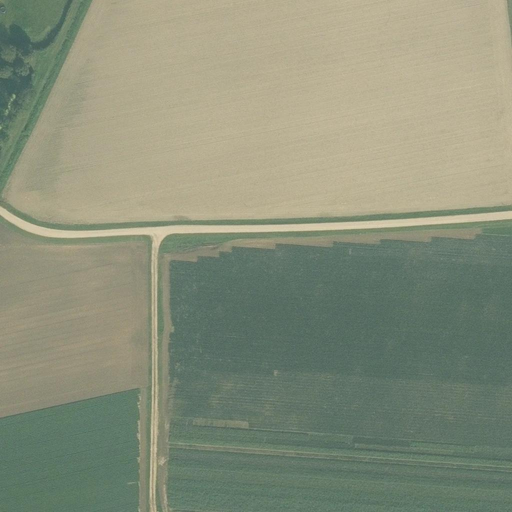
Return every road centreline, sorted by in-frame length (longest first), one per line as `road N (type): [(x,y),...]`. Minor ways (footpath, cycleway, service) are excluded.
road 1 (track): [(0,210),(55,233),(511,216)]
road 2 (track): [(155,230),(152,511)]
road 3 (track): [(0,158),(73,0)]
